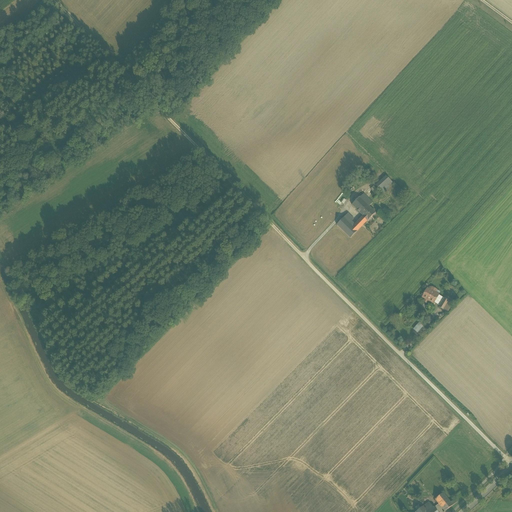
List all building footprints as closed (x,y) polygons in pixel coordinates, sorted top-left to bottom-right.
[(387,179),(377,188),(383,195),(394,186),(387,179)] [(336,226),(349,239),(375,214),(369,208),(373,204),(364,195),(351,207),(361,217),(356,222),(348,214),(336,226)] [(455,303),(429,289),(422,301),(448,315),(455,303)] [(412,329),(417,333),(423,326),(419,322),(412,329)] [(447,492),(435,501),(443,511),(444,511),(456,504),(447,492)]
